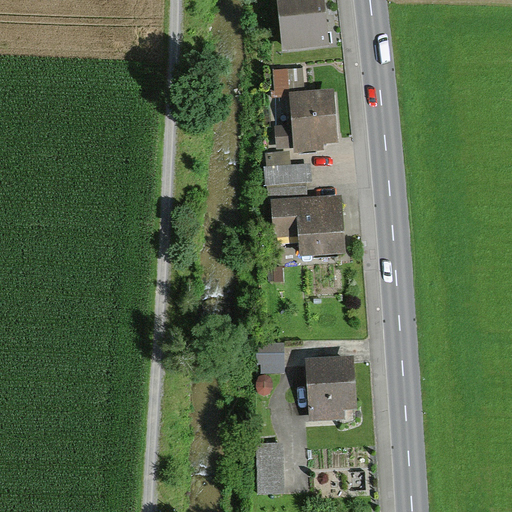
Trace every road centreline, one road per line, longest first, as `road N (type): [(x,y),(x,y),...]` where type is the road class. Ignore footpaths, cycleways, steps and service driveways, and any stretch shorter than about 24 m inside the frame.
road 1 (primary): [(413,511),(367,0)]
road 2 (track): [(150,511),(174,0)]
